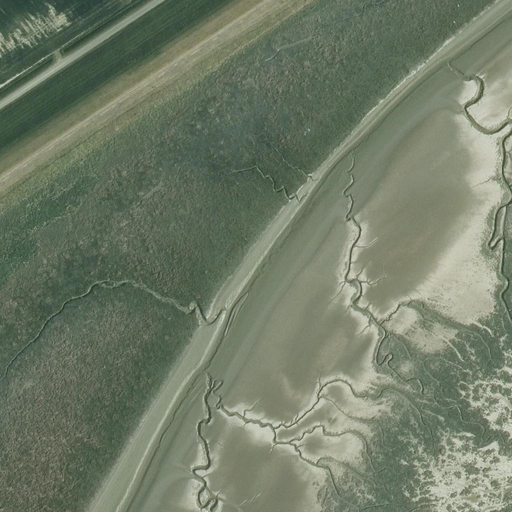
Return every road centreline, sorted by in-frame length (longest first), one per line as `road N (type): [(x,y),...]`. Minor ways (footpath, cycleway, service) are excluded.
road 1 (track): [(276,0),(0,183)]
road 2 (unclassified): [(0,107),(162,0)]
